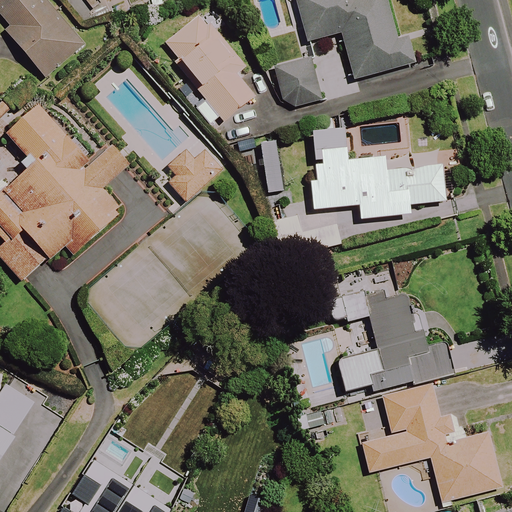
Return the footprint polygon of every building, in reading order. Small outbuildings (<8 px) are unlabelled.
[(41,0),(0,0),(0,20),(6,28),(3,34),(42,81),(80,49),(41,0)] [(287,0),(300,46),(337,37),(349,83),(403,69),(384,0),(287,0)] [(242,68),(200,15),(161,47),(222,124),(253,100),(233,75),(242,68)] [(317,103),(306,59),(270,68),(281,112),(317,103)] [(0,122),(10,113),(0,103),(0,122)] [(87,168),(36,108),(4,136),(31,168),(0,194),(0,234),(7,243),(0,248),(0,261),(20,285),(63,249),(70,258),(120,216),(100,192),(126,170),(108,150),(87,168)] [(304,186),(306,203),(270,208),(275,256),(340,249),(333,211),(355,208),(357,223),(408,217),(407,208),(444,204),(441,184),(439,167),(431,168),(383,174),(382,160),(344,165),(341,131),(308,135),(313,185),(304,186)] [(193,161),(182,150),(164,167),(173,177),(163,186),(182,207),(220,172),(202,153),(193,161)] [(424,352),(421,334),(412,336),(404,299),(382,303),(380,293),(339,302),(344,325),(366,320),(374,355),(333,364),(340,395),(372,388),(373,392),(450,376),(444,348),(424,352)] [(438,421),(429,387),(379,399),(388,438),(358,446),(365,476),(426,460),(437,506),(499,490),(485,436),(451,444),(445,419),(438,421)] [(0,459),(12,440),(0,433),(0,459)] [(260,511),(264,502),(246,497),(241,511),(260,511)]
